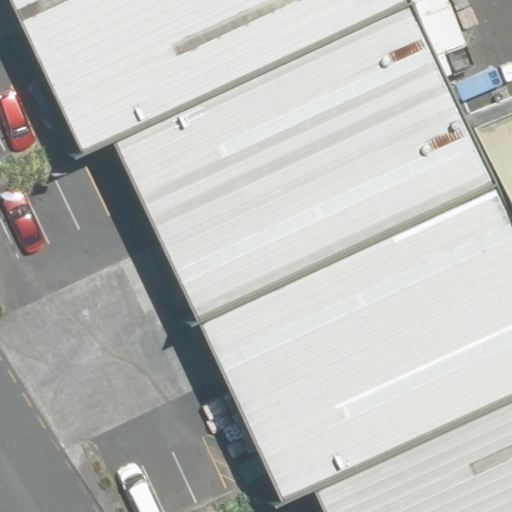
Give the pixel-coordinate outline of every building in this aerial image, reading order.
[(28,0),(90,131),(117,117),(368,0),(28,0)] [(486,118),(429,0),(368,0),(117,117),(181,253),(201,295),(503,154),(486,118)] [(503,154),(511,174),(511,107),(486,118),(503,154)] [(511,174),(503,154),(201,295),(226,347),(289,480),(323,464),(511,374),(511,174)] [(511,511),(511,374),(323,464),(345,511),(511,511)]
